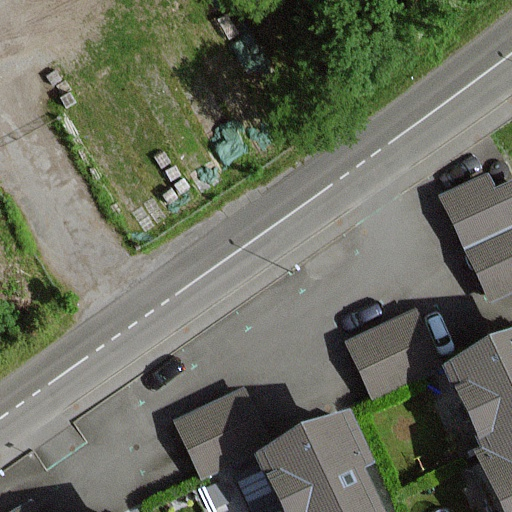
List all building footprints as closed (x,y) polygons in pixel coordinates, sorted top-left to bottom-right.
[(484,178),(441,198),(490,306),(511,296),(511,183),(491,193),(484,178)] [(415,312),(347,343),(372,398),(440,367),(415,312)] [(511,511),(511,338),(442,371),(508,511),(511,511)] [(241,393),(176,424),(201,476),(266,445),(241,393)] [(384,511),(341,418),(247,461),(270,511),(384,511)]
